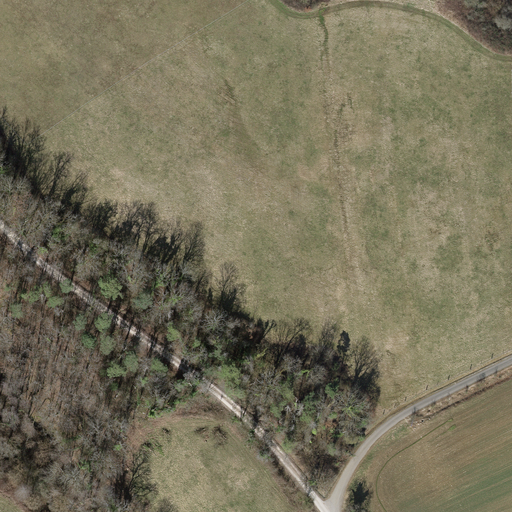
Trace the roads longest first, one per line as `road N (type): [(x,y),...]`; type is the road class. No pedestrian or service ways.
road 1 (track): [(0,218),(33,255),(249,417),(328,511)]
road 2 (residential): [(511,357),(380,427),(350,462),(333,511)]
